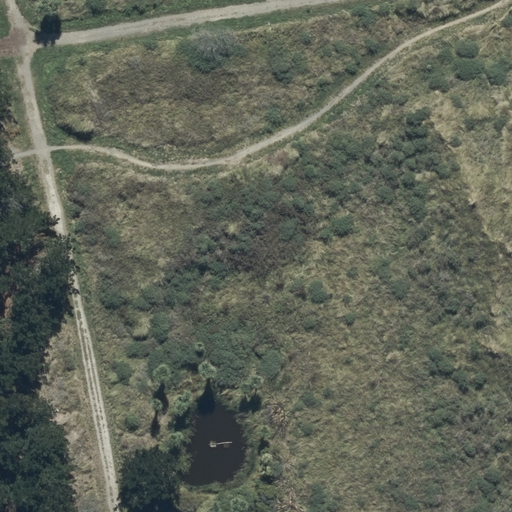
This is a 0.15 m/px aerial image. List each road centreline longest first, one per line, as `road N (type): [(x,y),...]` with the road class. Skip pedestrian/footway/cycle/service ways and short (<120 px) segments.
road 1 (track): [(109,511),(14,0)]
road 2 (track): [(0,43),(308,0)]
